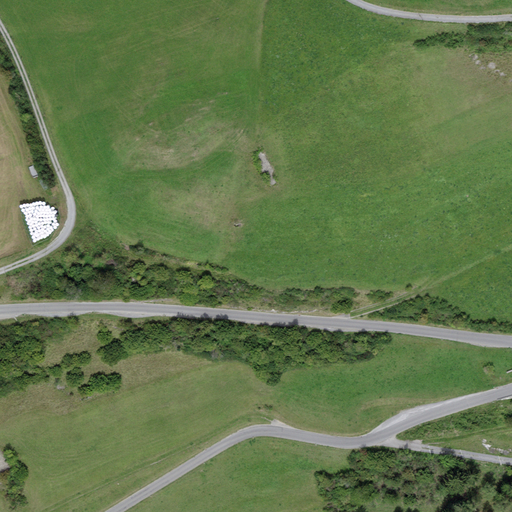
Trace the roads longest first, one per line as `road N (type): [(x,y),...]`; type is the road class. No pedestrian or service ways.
road 1 (unclassified): [(511,343),(137,310),(0,315)]
road 2 (unclassified): [(123,511),(253,437),(369,445),(428,416),(511,392)]
road 3 (track): [(0,25),(75,215),(53,252),(0,276)]
road 4 (track): [(297,439),(266,422),(245,422),(58,511)]
road 5 (track): [(348,0),(404,19),(511,21)]
road 6 (track): [(511,464),(378,442)]
